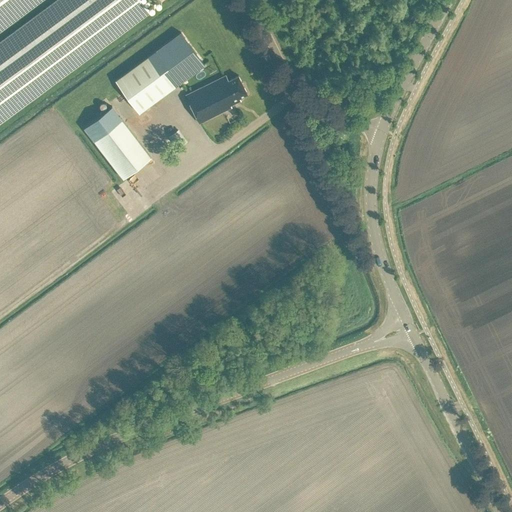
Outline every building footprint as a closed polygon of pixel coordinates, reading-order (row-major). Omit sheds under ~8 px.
[(0,122),(150,11),(141,0),(58,0),(0,43),(0,122)] [(0,0),(0,30),(41,0),(0,0)] [(139,112),(204,64),(181,32),(115,79),(139,112)] [(227,75),(186,94),(200,122),(232,107),(231,104),(242,99),(240,97),(248,93),(239,75),(229,80),(227,75)] [(151,156),(111,106),(84,127),(94,140),(94,139),(124,177),(151,156)] [(178,148),(190,140),(181,128),(170,136),(178,148)]
